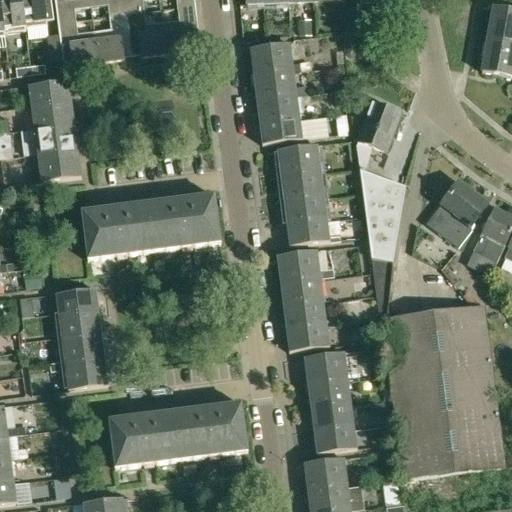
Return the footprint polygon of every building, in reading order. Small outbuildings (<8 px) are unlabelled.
[(0,0),(0,4),(5,40),(5,37),(26,34),(21,0),(0,0)] [(21,0),(26,34),(26,31),(47,28),(47,23),(54,22),(51,0),(44,1),(43,0),(21,0)] [(54,0),(58,27),(76,24),(75,12),(91,10),(89,0),(54,0)] [(89,0),(91,10),(107,8),(109,20),(127,18),(124,0),(89,0)] [(124,0),(127,18),(145,16),(143,4),(159,2),(159,0),(124,0)] [(171,0),(175,0),(177,12),(196,9),(194,0),(159,0),(159,2),(171,0)] [(246,0),(247,9),(267,8),(266,0),(246,0)] [(266,0),(267,8),(291,7),(290,0),(266,0)] [(196,9),(177,12),(179,24),(163,26),(167,59),(192,56),(192,52),(196,52),(201,46),(196,9)] [(485,39),(488,39),(488,42),(511,46),(511,12),(493,9),(491,25),(488,24),(485,39)] [(145,16),(127,18),(132,60),(141,59),(142,62),(167,59),(163,26),(146,28),(145,16)] [(127,18),(109,20),(111,32),(94,34),(99,68),(124,65),(123,61),(132,60),(127,18)] [(76,24),(58,27),(63,64),(69,68),(73,68),(73,71),(99,68),(94,34),(78,36),(76,24)] [(312,38),(311,26),(298,26),(298,39),(312,38)] [(511,46),(488,42),(487,46),(484,45),(481,59),(484,60),(482,75),(511,80),(511,46)] [(249,52),(253,77),(275,74),(275,78),(294,76),(290,46),(249,52)] [(344,54),(336,55),(337,66),(345,65),(344,54)] [(299,66),(300,74),(313,73),(312,64),(299,66)] [(45,68),(30,70),(32,79),(46,77),(45,68)] [(17,81),(32,79),(30,70),(16,72),(17,81)] [(296,91),(294,76),(275,78),(275,74),(253,77),(256,100),(278,97),(279,102),(298,99),(305,98),(304,90),(296,91)] [(28,89),(31,109),(50,107),(50,112),(72,109),(69,84),(28,89)] [(344,95),(335,96),(336,107),(345,106),(344,95)] [(256,100),(259,124),(281,121),(282,126),(301,123),(298,99),(279,102),(278,97),(256,100)] [(385,156),(399,118),(400,116),(395,114),(395,112),(386,109),(385,111),(381,109),(382,109),(376,107),(372,106),(366,125),(357,150),(371,262),(393,266),(406,190),(396,187),(375,179),(364,177),(368,150),(374,151),(385,156)] [(75,133),(72,109),(50,112),(50,107),(31,109),(34,133),(53,131),(53,135),(75,133)] [(346,118),(336,120),(339,139),(349,138),(346,118)] [(12,120),(0,121),(0,134),(14,134),(12,120)] [(303,143),(301,123),(282,126),(281,121),(259,124),(263,148),(303,143)] [(34,133),(22,135),(25,159),(29,158),(37,157),(55,155),(56,159),(78,156),(75,133),(53,135),(53,131),(34,133)] [(10,137),(0,137),(0,150),(11,149),(10,137)] [(325,167),(320,168),(318,148),(276,154),(280,178),(302,175),(302,180),(322,177),(326,177),(325,167)] [(81,181),(78,156),(56,159),(55,155),(37,157),(40,186),(81,181)] [(306,204),(325,202),(329,201),(328,194),(324,194),(322,177),(302,180),(302,175),(280,178),(283,203),(305,200),(306,204)] [(471,228),(476,223),(488,207),(465,189),(458,184),(446,200),(440,208),(452,218),(437,238),(457,253),(464,244),(474,230),(471,228)] [(214,198),(148,206),(155,256),(220,248),(214,198)] [(305,200),(283,203),(286,226),(308,223),(309,228),(328,225),(325,202),(306,204),(305,200)] [(155,256),(148,206),(82,215),(88,265),(155,256)] [(485,229),(472,254),(496,266),(511,233),(511,220),(501,215),(502,213),(495,210),(494,211),(485,229)] [(308,223),(286,226),(289,251),(342,244),(340,234),(330,236),(328,225),(309,228),(308,223)] [(37,246),(36,233),(21,235),(23,248),(37,246)] [(317,254),(277,259),(280,284),(302,281),(302,286),(321,283),(335,281),(333,271),(328,272),(327,264),(326,253),(317,254)] [(379,324),(383,324),(385,323),(393,266),(371,262),(377,306),(378,315),(379,324)] [(0,267),(0,277),(14,276),(13,265),(0,267)] [(29,273),(23,273),(24,282),(30,281),(42,279),(41,271),(29,273)] [(324,307),(321,283),(302,286),(302,281),(280,284),(283,308),(305,305),(305,310),(324,307)] [(59,323),(100,318),(97,293),(56,298),(59,323)] [(283,308),(286,332),(308,329),(309,333),(327,331),(324,307),(305,310),(305,305),(283,308)] [(32,307),(19,309),(21,321),(34,320),(32,307)] [(404,484),(418,482),(504,471),(483,311),(385,323),(383,324),(404,484)] [(59,323),(62,347),(103,343),(100,318),(59,323)] [(330,351),(327,331),(309,333),(308,329),(286,332),(289,356),(330,351)] [(106,367),(103,343),(62,347),(65,372),(106,367)] [(303,362),(307,386),(329,383),(329,388),(348,385),(344,356),(303,362)] [(65,372),(68,395),(109,390),(106,367),(65,372)] [(63,372),(50,374),(52,382),(64,380),(63,372)] [(332,412),(351,409),(348,385),(329,388),(329,383),(307,386),(310,410),(332,407),(332,412)] [(240,407),(175,415),(182,466),(246,458),(240,407)] [(310,410),(313,434),(335,431),(336,435),(354,433),(351,409),(332,412),(332,407),(310,410)] [(182,466),(175,415),(109,424),(116,474),(182,466)] [(317,458),(357,453),(354,433),(336,435),(335,431),(313,434),(317,458)] [(8,435),(0,436),(0,460),(11,459),(8,435)] [(382,439),(371,441),(372,450),(384,448),(382,439)] [(0,460),(0,485),(14,484),(11,459),(0,460)] [(303,468),(306,492),(328,489),(328,494),(347,491),(343,462),(303,468)] [(68,481),(53,483),(56,503),(71,501),(68,481)] [(14,484),(0,485),(0,510),(17,508),(31,506),(29,486),(14,488),(14,484)] [(328,489),(306,492),(308,511),(363,511),(361,489),(347,491),(328,494),(328,489)] [(399,495),(384,497),(386,509),(401,507),(399,495)] [(83,507),(77,508),(77,511),(125,511),(124,502),(83,507)]
